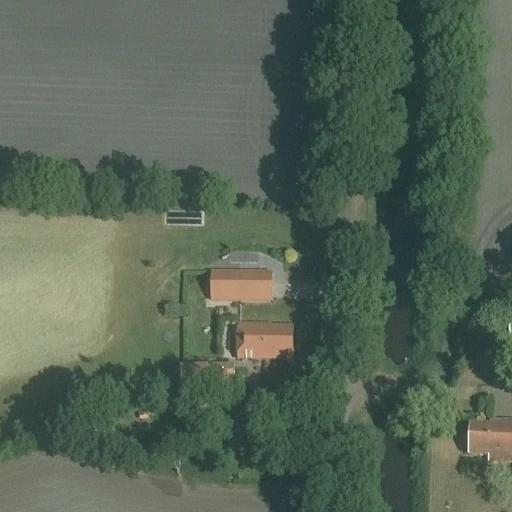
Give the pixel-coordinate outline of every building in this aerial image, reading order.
[(266,261),(265,251),(249,251),(249,261),(266,261)] [(272,302),(272,273),(211,273),(211,301),(272,302)] [(319,283),(305,283),(305,296),(319,296),(319,283)] [(292,328),(271,328),(271,326),(239,326),(239,360),(292,360),(292,328)] [(511,387),(511,357),(495,357),(493,386),(511,387)] [(488,462),(511,463),(511,421),(503,421),(503,427),(471,425),(469,456),(488,457),(488,462)]
